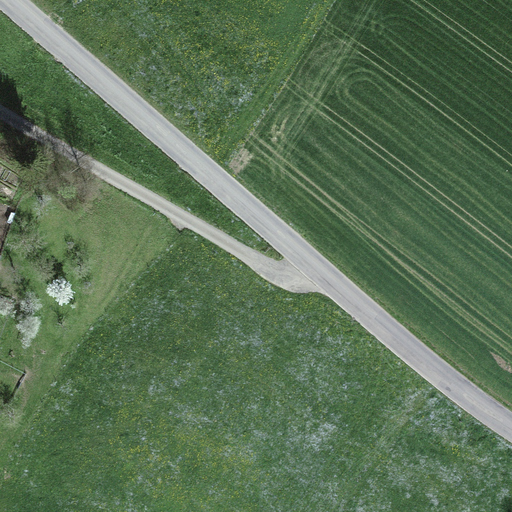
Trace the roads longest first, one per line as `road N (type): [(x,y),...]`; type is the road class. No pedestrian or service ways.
road 1 (unclassified): [(8,0),(314,264)]
road 2 (unclassified): [(314,264),(291,273),(261,265),(0,113)]
road 3 (unclassified): [(314,264),(511,427)]
